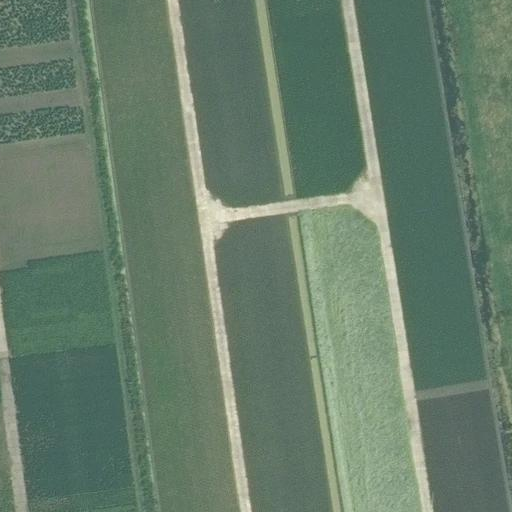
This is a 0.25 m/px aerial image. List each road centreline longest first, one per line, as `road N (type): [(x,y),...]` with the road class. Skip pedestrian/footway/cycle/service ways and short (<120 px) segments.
road 1 (track): [(346,0),(423,511)]
road 2 (track): [(243,511),(171,0)]
road 3 (track): [(201,219),(375,197)]
road 4 (track): [(21,511),(0,339)]
